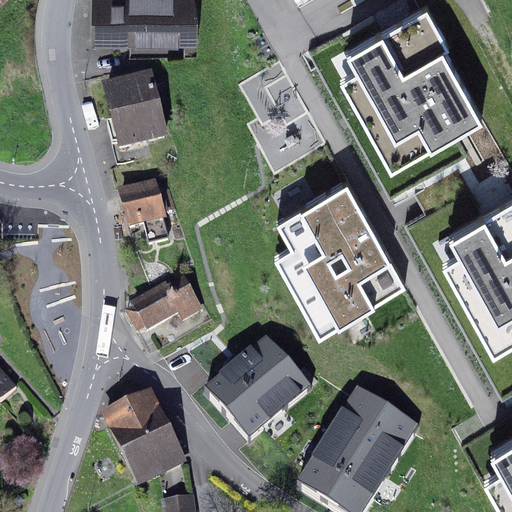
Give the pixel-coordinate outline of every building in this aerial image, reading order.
[(193,0),(117,0),(96,1),(97,47),(195,45),(193,0)] [(416,0),(309,0),(346,52),(366,38),(427,124),(478,88),(416,0)] [(310,20),(271,48),(340,140),(378,112),(310,20)] [(147,83),(102,94),(119,161),(164,149),(147,83)] [(157,188),(112,197),(120,236),(165,227),(157,188)] [(276,259),(315,342),(376,313),(370,301),(398,288),(351,188),(276,223),(289,253),(276,259)] [(492,359),(511,349),(511,211),(446,243),(456,265),(444,271),(456,296),(471,288),(490,327),(479,333),(492,359)] [(190,279),(130,301),(143,335),(203,314),(190,279)] [(268,337),(205,394),(249,442),(312,385),(268,337)] [(0,413),(20,395),(0,372),(0,413)] [(355,389),(296,486),(338,511),(365,511),(417,427),(355,389)] [(148,399),(111,415),(138,482),(176,467),(148,399)] [(488,486),(499,511),(511,511),(511,447),(488,459),(499,480),(488,486)]
